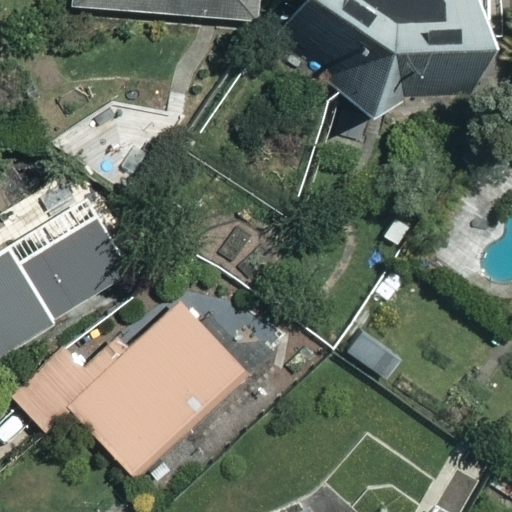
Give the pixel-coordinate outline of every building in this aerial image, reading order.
[(247,0),(63,0),(63,1),(247,13),(247,0)] [(267,0),(336,65),(338,98),(456,91),(451,0),(267,0)] [(0,344),(127,265),(93,209),(0,266),(0,344)] [(240,369),(174,293),(83,372),(58,343),(1,393),(34,432),(68,403),(125,469),(240,369)] [(255,511),(289,511),(280,502),(255,511)]
